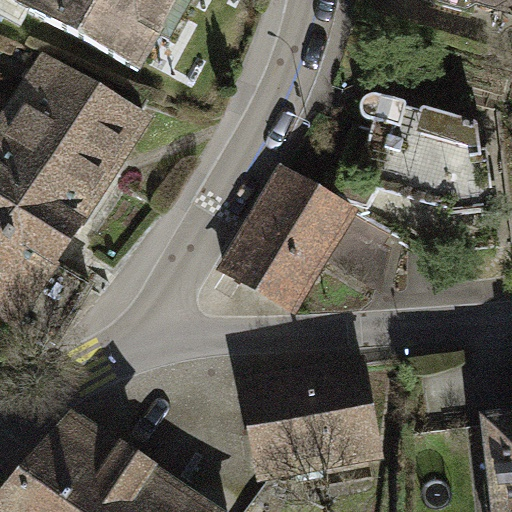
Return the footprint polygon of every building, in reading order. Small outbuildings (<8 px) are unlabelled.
[(176,0),(0,0),(0,12),(18,23),(26,10),(138,71),(176,0)] [(511,0),(481,0),(511,8),(511,0)] [(140,119),(50,62),(0,140),(0,313),(52,346),(90,287),(50,261),(140,119)] [(474,126),(380,97),(369,97),(362,103),(359,111),(363,121),(369,126),(355,127),(331,198),(287,172),(223,273),(288,311),(320,256),(376,289),(385,246),(379,243),(386,230),(407,242),(495,233),(486,149),(478,149),(474,126)] [(350,367),(243,384),(257,475),(287,470),(288,481),(313,477),(311,466),(364,458),(350,367)] [(511,511),(511,419),(488,422),(496,487),(485,488),(487,511),(511,511)] [(193,511),(65,427),(0,500),(0,511),(193,511)]
